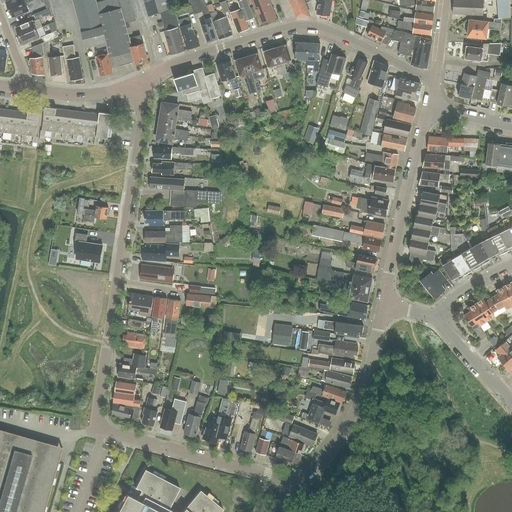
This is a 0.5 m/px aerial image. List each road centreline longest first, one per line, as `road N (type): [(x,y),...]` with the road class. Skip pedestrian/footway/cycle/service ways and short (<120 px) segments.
road 1 (unclassified): [(301,485),(102,431),(96,421),(146,78)]
road 2 (residential): [(146,78),(302,26),(433,82)]
road 3 (residential): [(382,305),(426,107)]
road 4 (residential): [(301,485),(357,406),(382,305)]
road 5 (residential): [(19,88),(91,95),(146,78)]
